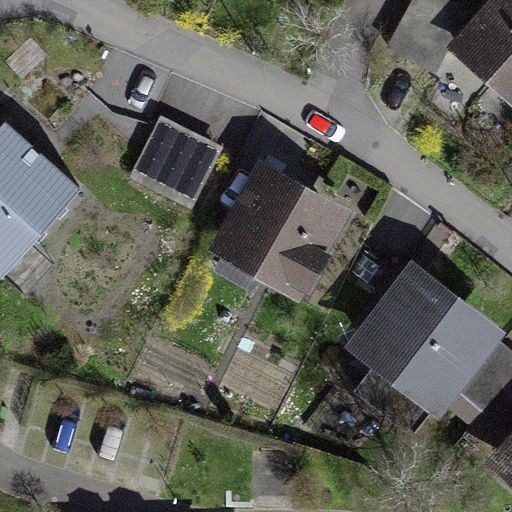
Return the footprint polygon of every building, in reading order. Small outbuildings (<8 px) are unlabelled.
[(148,0),(173,11),(178,0),(148,0)] [(511,0),(506,0),(459,54),(511,101),(511,0)] [(130,176),(192,204),(222,139),(160,111),(130,176)] [(9,124),(0,133),(0,273),(5,277),(83,189),(9,124)] [(303,305),(348,218),(263,174),(218,261),(303,305)] [(431,421),(491,343),(413,283),(354,362),(431,421)] [(470,371),(511,409),(511,345),(502,336),(470,371)] [(511,452),(496,469),(511,485),(511,452)]
